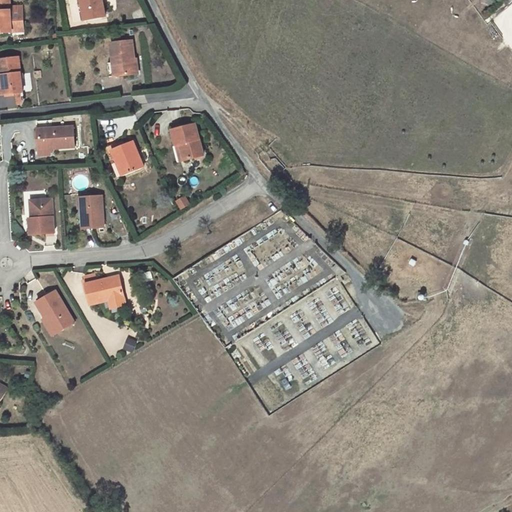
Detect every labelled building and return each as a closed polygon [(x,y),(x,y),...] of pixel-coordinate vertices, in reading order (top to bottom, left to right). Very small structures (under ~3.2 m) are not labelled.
[(105,0),(82,0),(86,20),(108,16),(105,0)] [(0,35),(15,35),(14,24),(24,22),(20,8),(9,8),(11,3),(0,3),(0,35)] [(14,24),(15,35),(23,34),(24,22),(14,24)] [(134,41),(113,43),(117,74),(138,72),(134,41)] [(23,55),(3,58),(5,77),(7,93),(27,91),(23,55)] [(15,96),(0,95),(0,107),(15,108),(15,96)] [(37,121),(38,129),(52,128),(52,120),(37,121)] [(180,144),(184,143),(189,159),(207,154),(198,123),(175,129),(180,144)] [(52,128),(38,129),(39,150),(51,149),(75,147),(74,126),(52,128)] [(127,179),(114,152),(126,147),(124,143),(108,151),(122,182),(127,179)] [(126,147),(114,152),(127,179),(146,170),(134,143),(126,147)] [(180,144),(184,161),(189,159),(184,143),(180,144)] [(103,226),(100,195),(79,198),(80,209),(82,208),(83,227),(103,226)] [(37,217),(32,217),(33,235),(57,233),(55,201),(36,202),(37,217)] [(115,301),(131,297),(126,276),(102,281),(92,283),(91,284),(97,306),(115,301)] [(50,320),(58,333),(73,324),(56,294),(38,304),(48,321),(50,320)] [(132,305),(131,297),(115,301),(117,309),(132,305)] [(58,333),(50,320),(48,321),(44,324),(52,337),(58,333)]
